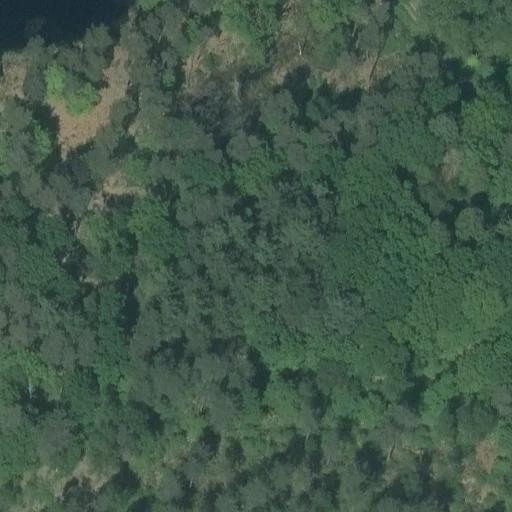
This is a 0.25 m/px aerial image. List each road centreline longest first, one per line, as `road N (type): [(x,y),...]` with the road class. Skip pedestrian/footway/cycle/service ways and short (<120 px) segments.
road 1 (track): [(0,192),(350,192),(406,183),(511,142)]
road 2 (track): [(511,139),(392,0)]
